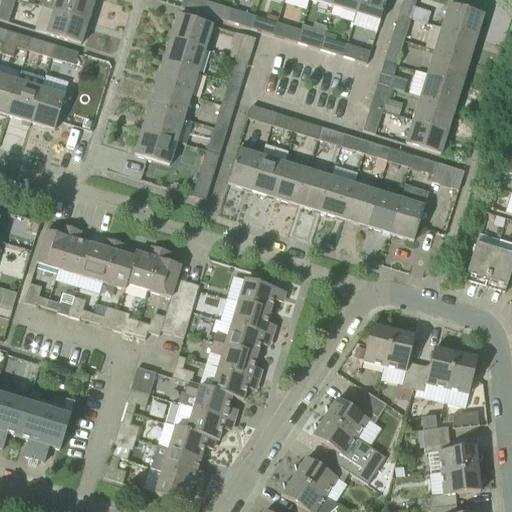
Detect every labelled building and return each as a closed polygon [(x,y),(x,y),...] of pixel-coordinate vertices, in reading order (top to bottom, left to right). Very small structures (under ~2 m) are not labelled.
[(0,22),(8,25),(15,2),(9,0),(2,0),(0,7),(0,22)] [(92,0),(41,0),(39,9),(41,10),(87,24),(95,0),(92,0)] [(207,4),(194,0),(182,0),(181,7),(180,9),(203,16),(207,4)] [(332,9),(335,0),(309,0),(309,2),(332,9)] [(356,16),(360,0),(335,0),(332,9),(356,16)] [(379,23),(386,0),(360,0),(356,16),(379,23)] [(416,0),(403,0),(398,17),(410,21),(416,0)] [(483,17),(448,7),(441,30),(475,41),(483,17)] [(220,8),(216,20),(227,24),(230,11),(220,8)] [(41,10),(35,33),(80,47),(87,24),(41,10)] [(242,15),(238,27),(250,31),(254,18),(242,15)] [(403,44),(410,21),(398,17),(391,40),(403,44)] [(205,51),(212,28),(177,18),(170,41),(205,51)] [(254,18),(250,31),(273,38),(277,25),(254,18)] [(302,26),(300,33),(296,45),(319,52),(323,40),(327,28),(314,24),(312,29),(302,26)] [(288,29),(285,41),(296,45),(300,33),(288,29)] [(475,41),(441,30),(434,54),(468,64),(475,41)] [(8,34),(0,31),(0,44),(4,46),(8,34)] [(13,59),(16,50),(27,53),(31,41),(8,34),(4,46),(1,56),(13,59)] [(230,47),(251,54),(255,42),(234,35),(230,47)] [(342,59),(346,47),(335,43),(323,40),(319,52),(342,59)] [(391,40),(384,64),(396,68),(403,44),(391,40)] [(51,60),(55,48),(31,41),(27,53),(51,60)] [(163,64),(197,75),(205,51),(170,41),(163,64)] [(370,54),(346,47),(342,59),(366,67),(370,54)] [(74,68),(78,55),(55,48),(51,60),(74,68)] [(468,64),(434,54),(427,77),(461,87),(468,64)] [(247,65),(235,61),(228,84),(240,88),(247,65)] [(156,88),(190,98),(197,75),(163,64),(156,88)] [(389,90),(396,68),(384,64),(377,86),(389,90)] [(461,87),(427,77),(415,73),(407,96),(420,100),(454,111),(461,87)] [(41,91),(44,81),(22,75),(21,76),(20,76),(18,84),(7,118),(30,126),(41,91)] [(18,84),(0,78),(0,116),(7,118),(18,84)] [(228,84),(221,108),(233,112),(240,88),(228,84)] [(370,110),(382,113),(396,117),(399,107),(398,105),(386,102),(389,90),(377,86),(370,110)] [(149,111),(183,121),(190,98),(156,88),(149,111)] [(65,98),(41,91),(30,126),(54,133),(65,98)] [(454,111),(420,100),(412,124),(447,134),(454,111)] [(233,112),(221,108),(214,131),(226,135),(233,112)] [(251,108),(247,121),(271,128),(275,116),(251,108)] [(362,134),(375,137),(382,113),(370,110),(362,134)] [(149,111),(141,134),(176,145),(183,121),(149,111)] [(294,135),(298,123),(275,116),(271,128),(294,135)] [(317,142),(321,130),(298,123),(294,135),(317,142)] [(412,124),(405,147),(440,157),(447,134),(412,124)] [(321,130),(317,142),(340,150),(344,137),(321,130)] [(226,135),(214,131),(207,154),(219,158),(226,135)] [(134,158),(138,159),(169,168),(176,145),(141,134),(134,158)] [(368,144),(344,137),(340,150),(364,157),(368,144)] [(387,164),(390,151),(368,144),(364,157),(387,164)] [(410,171),(413,159),(390,151),(387,164),(410,171)] [(262,159),(238,152),(227,186),(251,193),(262,159)] [(219,158),(207,154),(193,199),(205,203),(219,158)] [(274,201),(285,166),(262,159),(251,193),(274,201)] [(437,166),(413,159),(410,171),(425,176),(433,178),(437,166)] [(297,208),(308,174),(285,166),(274,201),(297,208)] [(464,174),(437,166),(433,178),(425,176),(423,183),(458,193),(464,174)] [(320,215),(331,181),(308,174),(297,208),(320,215)] [(343,222),(354,188),(331,181),(320,215),(343,222)] [(405,187),(401,203),(390,236),(413,244),(428,194),(405,187)] [(366,229),(377,195),(354,188),(343,222),(366,229)] [(401,203),(377,195),(366,229),(390,236),(401,203)] [(40,225),(32,223),(29,234),(36,237),(40,225)] [(36,265),(38,266),(58,272),(69,234),(59,231),(58,237),(45,233),(36,265)] [(80,279),(90,247),(78,243),(80,238),(69,234),(58,272),(80,279)] [(499,242),(478,236),(466,278),(486,284),(499,242)] [(486,284),(506,290),(511,269),(511,246),(499,242),(486,284)] [(103,286),(114,248),(103,245),(102,251),(90,247),(80,279),(103,286)] [(124,251),(114,248),(103,286),(125,292),(126,287),(134,261),(122,257),(124,251)] [(134,261),(126,287),(148,294),(160,256),(149,253),(147,258),(135,255),(134,261)] [(170,259),(160,256),(148,294),(170,301),(176,282),(180,269),(168,265),(170,259)] [(14,286),(2,282),(0,287),(0,290),(11,294),(14,286)] [(191,315),(192,311),(181,307),(188,285),(176,282),(170,301),(168,308),(191,315)] [(282,294),(244,282),(238,304),(270,314),(273,303),(279,304),(282,294)] [(181,307),(192,311),(199,289),(188,285),(181,307)] [(41,290),(30,287),(25,304),(46,310),(48,303),(38,300),(41,290)] [(48,303),(46,310),(57,314),(56,316),(68,319),(74,300),(63,296),(60,307),(48,303)] [(80,320),(91,323),(93,317),(83,314),(85,303),(74,300),(68,319),(80,320)] [(231,327),(269,338),(272,328),(266,326),(270,314),(238,304),(231,327)] [(190,319),(191,315),(168,308),(165,319),(160,334),(172,337),(178,316),(190,319)] [(93,317),(91,323),(101,326),(112,333),(118,313),(106,310),(103,321),(93,317)] [(112,333),(134,339),(139,324),(128,321),(129,317),(118,313),(112,333)] [(134,339),(145,343),(147,335),(159,339),(160,334),(165,319),(153,316),(149,327),(139,324),(134,339)] [(183,341),(190,319),(178,316),(172,337),(183,341)] [(370,329),(362,365),(383,370),(392,334),(387,333),(383,326),(376,330),(370,329)] [(231,327),(227,338),(216,335),(213,344),(256,358),(260,347),(265,348),(269,338),(231,327)] [(412,392),(418,368),(407,366),(413,339),(408,338),(403,331),(396,335),(392,334),(383,370),(405,375),(401,390),(398,402),(409,405),(412,392)] [(205,367),(217,371),(255,382),(258,372),(253,370),(256,358),(213,344),(205,367)] [(446,392),(454,356),(450,355),(445,349),(438,353),(433,351),(428,371),(418,368),(412,392),(423,395),(425,388),(446,392)] [(364,352),(356,350),(353,360),(362,362),(364,352)] [(446,392),(468,397),(476,362),(471,360),(466,354),(459,358),(454,356),(446,392)] [(186,361),(178,359),(171,380),(188,385),(190,387),(194,375),(183,372),(186,361)] [(156,376),(136,370),(130,393),(149,398),(156,376)] [(252,393),(255,382),(217,371),(211,393),(231,399),(243,403),(246,391),(252,393)] [(200,390),(190,387),(188,385),(185,397),(197,400),(193,411),(230,423),(234,412),(228,411),(231,399),(211,393),(200,390)] [(123,414),(133,417),(136,406),(146,409),(149,398),(130,393),(123,414)] [(359,403),(380,417),(386,407),(365,394),(359,403)] [(0,451),(2,452),(7,437),(18,440),(30,400),(21,398),(19,406),(0,399),(0,451)] [(30,400),(18,440),(28,443),(23,459),(29,460),(28,466),(36,469),(37,463),(44,465),(49,450),(59,453),(74,405),(66,402),(61,418),(35,410),(37,403),(30,400)] [(327,417),(324,420),(356,441),(367,422),(373,426),(380,417),(359,403),(353,413),(336,402),(333,407),(325,409),(327,417)] [(180,407),(174,430),(186,434),(212,442),(218,444),(222,431),(227,433),(230,423),(193,411),(180,407)] [(123,414),(116,436),(135,442),(139,431),(129,428),(133,417),(123,414)] [(450,418),(452,430),(478,427),(476,415),(450,418)] [(424,432),(437,431),(436,418),(423,419),(424,432)] [(343,460),(356,441),(324,420),(322,425),(314,427),(315,435),(312,439),(333,453),(328,462),(348,476),(357,482),(363,472),(343,460)] [(156,448),(200,461),(203,450),(209,452),(212,442),(186,434),(174,430),(163,427),(156,448)] [(423,445),(448,442),(447,430),(422,433),(423,445)] [(135,442),(116,436),(110,458),(120,461),(127,463),(129,452),(132,453),(135,442)] [(441,476),(477,472),(476,467),(481,461),(475,455),(474,450),(449,453),(448,442),(423,445),(425,456),(438,454),(441,476)] [(150,470),(199,485),(202,475),(196,473),(200,461),(156,448),(150,470)] [(110,458),(103,480),(123,486),(126,474),(117,472),(120,461),(110,458)] [(342,486),(348,476),(328,462),(321,472),(305,461),(302,466),(294,468),(296,476),(293,480),(324,500),(325,499),(336,482),(342,486)] [(150,470),(149,474),(143,493),(186,506),(190,494),(196,496),(199,485),(150,470)] [(477,477),(477,472),(441,476),(443,497),(430,499),(430,501),(431,509),(431,510),(456,507),(454,497),(479,494),(479,489),(484,482),(477,477)] [(332,511),(337,508),(325,499),(324,500),(293,480),(291,484),(283,486),(284,494),(281,498),(297,509),(295,511),(332,511)] [(417,502),(418,511),(431,509),(430,501),(417,502)] [(410,511),(418,511),(417,502),(405,504),(405,511),(410,511)]
